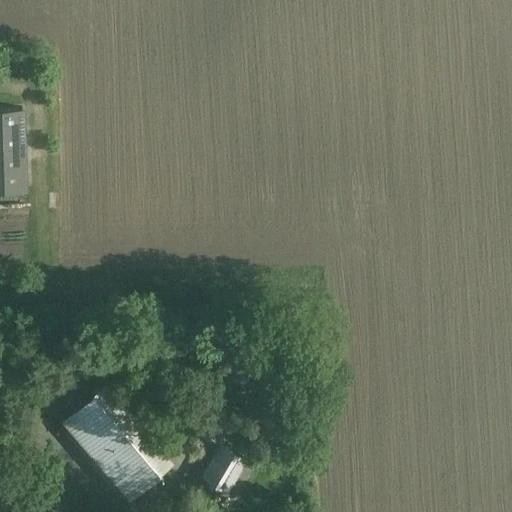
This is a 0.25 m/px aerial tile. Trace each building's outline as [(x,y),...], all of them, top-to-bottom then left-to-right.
[(27,85),(26,75),(4,76),(5,86),(27,85)] [(25,106),(0,107),(0,189),(28,188),(25,106)] [(11,223),(30,222),(30,208),(11,208),(11,223)] [(301,347),(303,389),(332,389),(330,346),(301,347)] [(93,396),(94,396),(66,419),(67,420),(66,420),(129,494),(129,493),(130,494),(156,471),(169,460),(106,386),(93,396)] [(221,442),(218,447),(201,474),(217,484),(227,490),(247,457),(221,442)]
